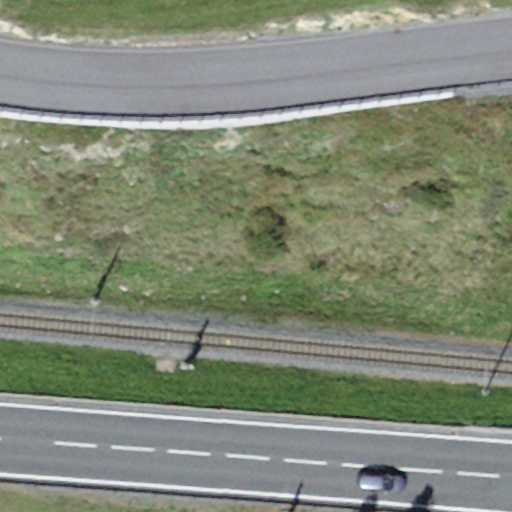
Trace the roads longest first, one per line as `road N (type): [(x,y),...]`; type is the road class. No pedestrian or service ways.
road 1 (unclassified): [(0,64),(69,74),(205,75),(511,41)]
road 2 (primary): [(511,467),(0,433)]
